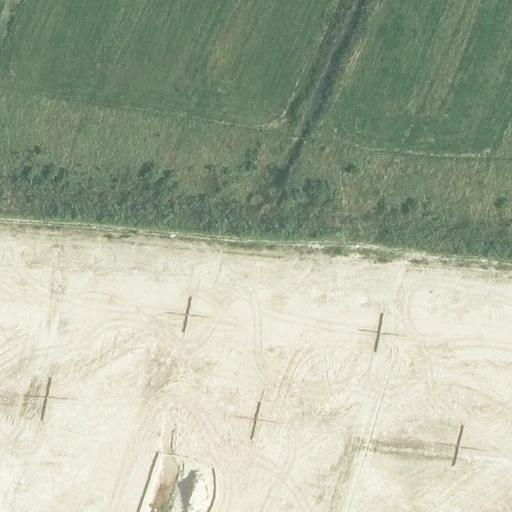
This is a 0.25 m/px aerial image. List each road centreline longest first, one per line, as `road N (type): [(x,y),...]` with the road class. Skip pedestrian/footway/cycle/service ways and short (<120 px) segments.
road 1 (tertiary): [(383,281),(67,253)]
road 2 (residential): [(0,494),(67,253)]
road 3 (residential): [(383,281),(325,511)]
road 4 (tertiary): [(511,292),(383,281)]
